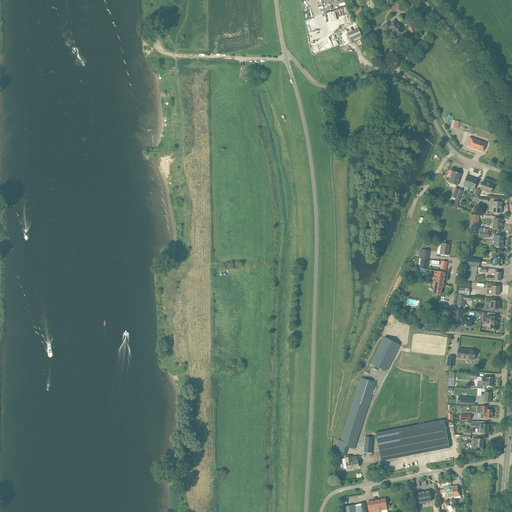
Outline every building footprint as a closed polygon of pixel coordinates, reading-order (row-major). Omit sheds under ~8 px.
[(398,6),(394,1),(387,7),(391,12),(398,6)] [(398,25),(394,20),(389,25),(387,22),(381,27),(385,32),(389,29),(397,37),(404,31),(403,31),(398,25)] [(351,41),(363,36),(360,28),(348,32),(351,41)] [(459,122),(452,120),(451,127),(457,128),(459,122)] [(486,143),(469,137),(466,146),(482,152),(486,143)] [(461,174),(452,171),(448,183),(457,186),(461,174)] [(477,180),(467,176),(463,185),(474,189),(477,180)] [(493,184),(483,181),(480,189),(490,193),(493,184)] [(452,207),(462,211),(462,210),(463,208),(457,206),(458,204),(459,200),(462,191),(459,190),(452,207)] [(420,210),(426,212),(431,200),(425,198),(420,210)] [(502,203),(492,202),(492,208),(493,208),(492,213),(501,214),(502,203)] [(479,215),(470,214),(470,225),(478,226),(479,215)] [(498,219),(493,219),(492,230),(501,231),(502,224),(503,224),(503,220),(498,219)] [(504,237),(494,236),(494,240),(495,240),(494,247),(503,248),(504,237)] [(450,245),(441,244),(440,254),(448,255),(450,245)] [(421,259),(429,260),(428,260),(429,251),(420,249),(419,258),(421,259)] [(500,253),(493,252),(492,257),(495,258),(494,265),(501,266),(502,258),(499,258),(500,253)] [(429,260),(421,259),(419,269),(427,270),(429,260)] [(479,260),(467,259),(466,265),(479,267),(479,260)] [(434,271),(433,282),(435,283),(435,284),(438,284),(444,284),(444,283),(445,273),(447,262),(446,262),(441,261),(440,272),(434,271)] [(501,273),(495,272),(494,277),(486,276),(486,279),(489,280),(494,280),(500,281),(501,273)] [(433,282),(432,286),(435,287),(434,294),(435,294),(434,295),(437,296),(437,295),(441,295),(442,288),(443,288),(444,284),(438,284),(435,284),(435,283),(433,282)] [(470,283),(459,282),(458,286),(458,287),(457,294),(468,296),(470,283)] [(492,287),(487,286),(487,294),(491,294),(499,295),(499,287),(492,286),(492,287)] [(458,295),(457,306),(463,307),(464,307),(464,302),(464,300),(467,301),(470,301),(471,297),(465,296),(463,296),(458,295)] [(491,301),(486,301),(486,304),(491,304),(490,309),(498,310),(498,302),(491,301)] [(462,318),(461,326),(467,326),(467,327),(470,328),(470,327),(471,327),(471,323),(472,323),(473,318),(468,317),(467,318),(462,318)] [(486,317),(486,320),(490,320),(490,329),(494,329),(494,330),(498,330),(498,325),(497,325),(497,317),(491,317),(486,317)] [(469,351),(458,349),(457,358),(474,360),(474,357),(475,356),(474,356),(475,351),(469,350),(469,351)] [(448,386),(454,386),(454,379),(456,379),(456,373),(449,372),(448,378),(449,378),(448,386)] [(477,383),(476,389),(478,389),(484,389),(485,386),(492,387),(492,384),(492,378),(482,377),(481,383),(477,383)] [(375,383),(361,378),(341,441),(338,440),(336,444),(336,452),(345,455),(347,447),(354,449),(375,383)] [(481,392),(481,396),(484,396),(484,402),(485,402),(490,402),(491,393),(486,392),(485,392),(481,392)] [(480,413),(481,413),(481,418),(492,418),(492,410),(487,410),(487,407),(481,406),(480,413)] [(444,420),(432,422),(438,450),(449,448),(444,420)] [(471,421),(471,426),(478,427),(477,432),(480,433),(488,433),(488,425),(485,425),(485,422),(472,421),(471,421)] [(426,452),(438,450),(432,422),(421,424),(426,452)] [(421,424),(409,426),(415,455),(426,452),(421,424)] [(409,426),(398,429),(404,457),(415,455),(409,426)] [(398,429),(387,431),(392,459),(404,457),(398,429)] [(375,433),(381,461),(392,459),(387,431),(375,433)] [(373,438),(365,437),(364,453),(372,453),(373,438)] [(476,439),(472,439),(471,449),(478,450),(478,447),(482,448),(483,440),(476,439)] [(345,459),(342,459),(344,469),(347,468),(347,470),(352,470),(352,468),(359,467),(358,461),(357,462),(357,456),(350,457),(350,455),(345,456),(345,459)] [(444,490),(440,490),(441,495),(442,498),(446,497),(446,498),(454,496),(459,495),(457,486),(444,488),(444,490)] [(429,491),(417,493),(418,504),(431,501),(429,491)] [(385,499),(367,503),(368,508),(368,511),(371,511),(387,509),(386,504),(385,499)] [(355,505),(345,507),(346,511),(365,511),(364,503),(355,505)]
